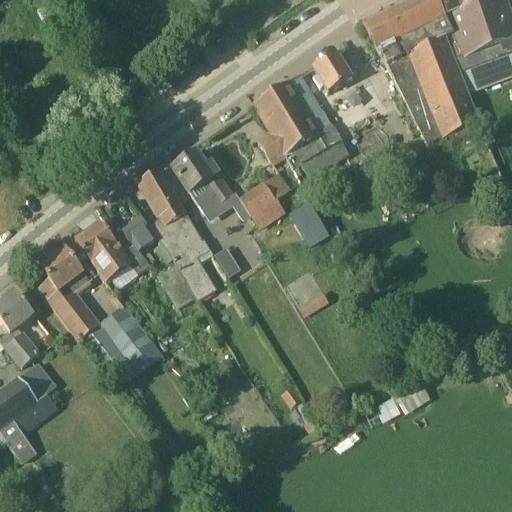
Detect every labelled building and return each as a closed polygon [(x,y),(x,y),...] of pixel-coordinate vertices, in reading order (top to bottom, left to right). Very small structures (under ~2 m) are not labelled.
[(468,92),(471,91),(464,76),(451,45),(460,41),(446,12),(442,14),(434,0),(425,0),(364,31),(373,49),(401,101),(402,100),(427,150),(481,130),(468,92)] [(469,0),(439,0),(446,12),(460,41),(451,45),(464,76),(507,60),(486,4),(473,9),(469,0)] [(511,57),(511,23),(504,0),(485,0),(487,3),(486,4),(507,60),(511,57)] [(351,81),(336,57),(313,72),(328,96),(347,86),(352,83),(351,81)] [(253,107),(263,125),(269,135),(286,162),(291,159),(300,173),(329,156),(327,152),(340,144),(300,79),(253,107)] [(273,170),(286,162),(269,135),(257,142),(273,170)] [(233,200),(217,176),(210,166),(205,169),(196,155),(172,171),(190,197),(203,219),(221,208),(233,200)] [(160,173),(138,186),(161,224),(150,231),(148,232),(147,232),(149,234),(151,238),(152,237),(154,236),(157,240),(177,269),(176,270),(195,302),(196,306),(216,295),(197,262),(210,254),(205,246),(205,244),(204,245),(195,231),(160,173)] [(279,178),(240,204),(260,235),(285,218),(276,204),(290,194),(279,178)] [(329,242),(310,208),(289,220),(309,254),(329,242)] [(130,245),(120,253),(100,226),(75,245),(106,286),(130,269),(138,280),(150,271),(137,253),(155,241),(152,237),(151,238),(149,234),(147,232),(148,232),(140,220),(120,232),(130,245)] [(90,286),(77,268),(65,252),(39,271),(49,285),(38,293),(78,346),(80,345),(106,379),(128,365),(127,363),(138,356),(137,354),(143,349),(146,353),(149,350),(124,312),(100,328),(76,296),(90,286)] [(215,260),(229,282),(241,275),(227,252),(215,260)] [(181,310),(194,303),(195,302),(176,270),(159,281),(157,282),(177,313),(181,310)] [(312,275),(286,287),(295,307),(321,296),(312,275)] [(304,321),(331,306),(325,294),(297,310),(304,321)] [(34,319),(29,312),(16,297),(0,309),(0,325),(8,336),(0,342),(0,347),(21,373),(40,357),(36,350),(20,331),(34,319)] [(225,376),(234,370),(229,362),(220,367),(225,376)] [(0,396),(0,432),(24,466),(37,457),(24,439),(58,414),(47,399),(56,393),(38,368),(0,396)] [(320,434),(302,408),(293,414),(302,426),(303,425),(312,439),(320,434)]
